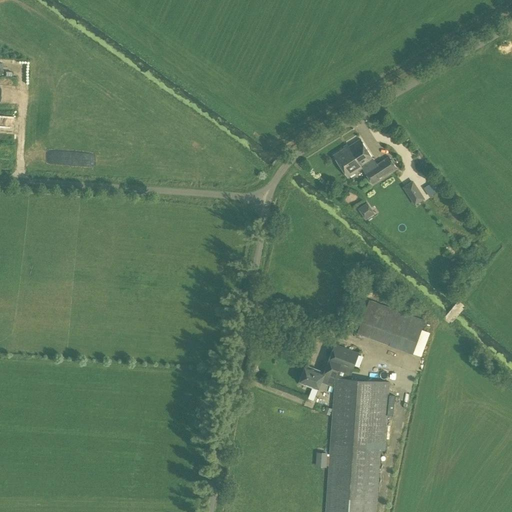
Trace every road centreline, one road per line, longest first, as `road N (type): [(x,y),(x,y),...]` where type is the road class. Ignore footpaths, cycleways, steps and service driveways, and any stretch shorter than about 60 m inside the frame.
road 1 (track): [(247,304),(350,338),(366,293),(448,323),(505,252)]
road 2 (unclassified): [(210,511),(264,215)]
road 3 (unclassified): [(270,189),(304,148),(511,23)]
road 4 (unclassified): [(0,179),(245,196)]
